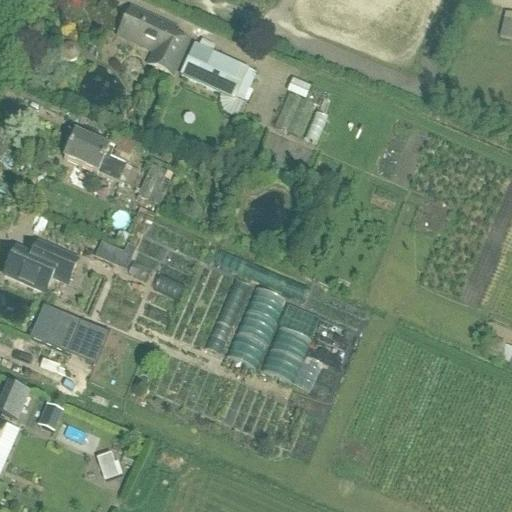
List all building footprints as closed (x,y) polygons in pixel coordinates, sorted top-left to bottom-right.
[(178,32),(134,12),(131,17),(128,15),(120,34),(129,38),(126,43),(153,55),(147,68),(173,79),(187,47),(173,41),(178,32)] [(233,104),(248,72),(194,46),(179,78),(233,104)] [(61,54),(61,55),(61,57),(61,58),(62,60),(63,61),(64,62),(65,63),(67,63),(68,64),(69,64),(71,64),(72,63),(74,63),(75,62),(76,61),(77,60),(78,58),(78,57),(78,55),(78,54),(78,52),(77,51),(76,50),(75,49),(74,48),(72,47),(71,47),(69,47),(68,47),(67,47),(65,48),(64,49),(63,50),(62,51),(61,52),(61,54)] [(310,99),(317,86),(297,77),(291,90),(310,99)] [(297,141),(312,108),(289,98),(274,131),(297,141)] [(324,143),(332,115),(319,111),(311,140),(324,143)] [(118,186),(126,167),(105,158),(108,151),(74,137),(63,162),(97,177),(118,186)] [(120,183),(129,187),(137,168),(128,164),(120,183)] [(158,211),(173,178),(151,168),(136,201),(158,211)] [(37,247),(31,260),(15,253),(3,279),(44,298),(51,281),(66,288),(77,265),(55,255),(37,247)] [(101,247),(95,261),(112,269),(118,254),(101,247)] [(126,249),(122,258),(131,262),(135,253),(126,249)] [(166,271),(160,281),(183,294),(188,283),(166,271)] [(192,348),(223,281),(208,274),(177,341),(192,348)] [(202,354),(216,360),(248,290),(234,284),(202,354)] [(255,293),(225,364),(255,377),(285,306),(255,293)] [(43,310),(29,342),(64,357),(77,325),(43,310)] [(511,343),(500,340),(496,351),(511,355),(511,343)] [(37,430),(54,437),(62,415),(46,409),(37,430)] [(112,460),(96,465),(104,489),(120,484),(112,460)]
